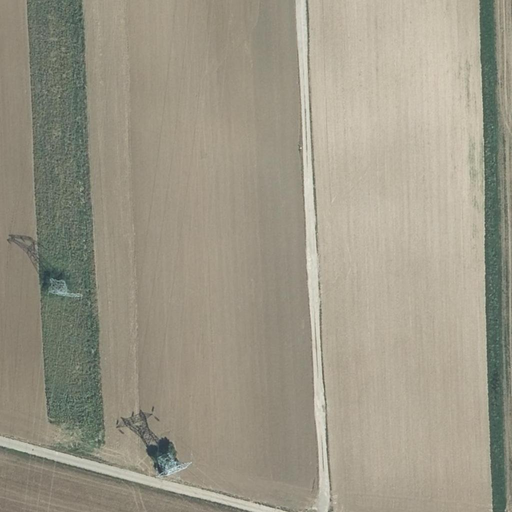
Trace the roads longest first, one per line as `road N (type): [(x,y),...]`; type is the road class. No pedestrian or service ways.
road 1 (track): [(323,511),(308,0)]
road 2 (track): [(257,511),(0,441)]
